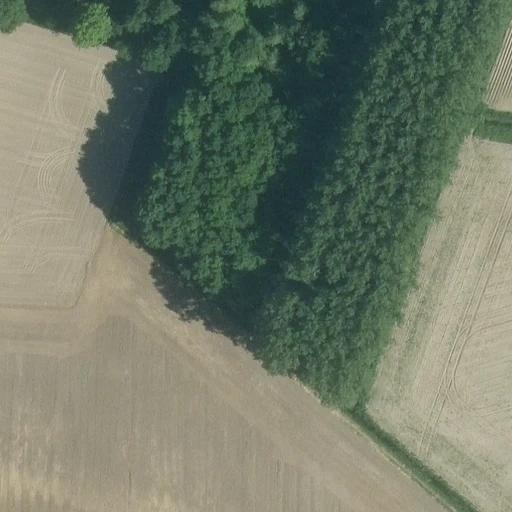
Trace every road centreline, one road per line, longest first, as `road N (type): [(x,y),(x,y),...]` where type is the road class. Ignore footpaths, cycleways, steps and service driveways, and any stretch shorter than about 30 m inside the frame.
road 1 (track): [(160,39),(198,52),(141,206),(346,394)]
road 2 (track): [(160,39),(21,0)]
